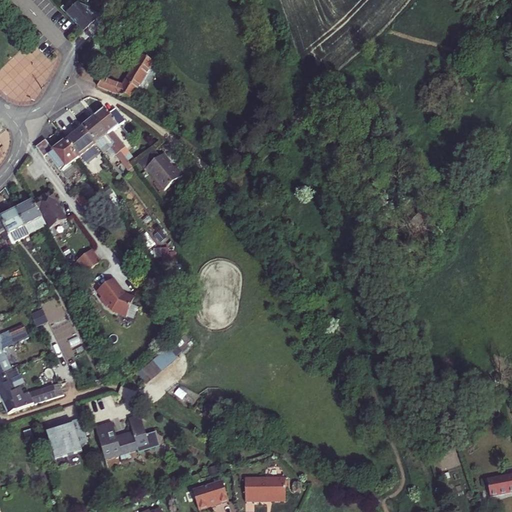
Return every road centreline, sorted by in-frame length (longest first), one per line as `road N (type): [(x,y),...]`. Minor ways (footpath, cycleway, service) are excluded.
road 1 (track): [(381,421),(345,354),(227,192)]
road 2 (residential): [(10,115),(75,91),(102,99),(161,130),(227,192)]
